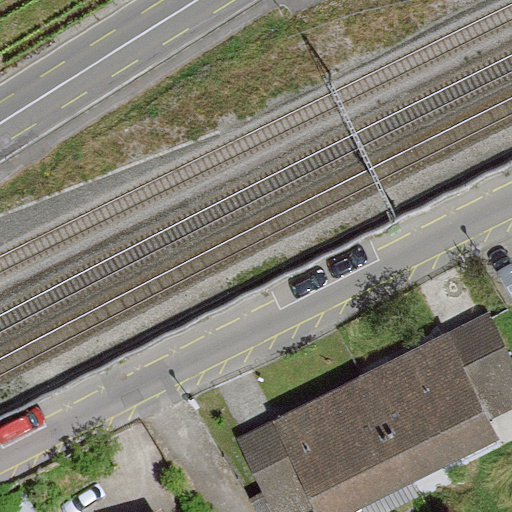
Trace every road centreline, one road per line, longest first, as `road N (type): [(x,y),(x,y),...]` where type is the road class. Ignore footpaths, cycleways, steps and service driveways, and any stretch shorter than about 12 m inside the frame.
road 1 (residential): [(0,456),(511,207)]
road 2 (primary): [(200,0),(0,124)]
